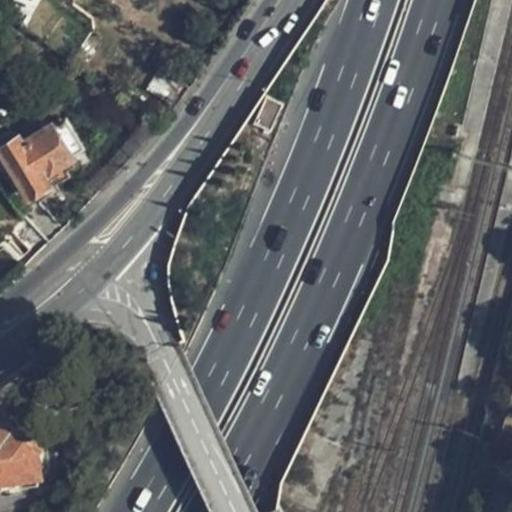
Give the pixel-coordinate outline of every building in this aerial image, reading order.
[(147,85),(175,104),(188,86),(159,67),(147,85)] [(271,133),(283,108),(270,101),(258,126),(271,133)] [(19,135),(1,147),(29,193),(46,182),(42,173),(70,155),(69,153),(81,145),(66,120),(53,127),(51,126),(23,142),(19,135)] [(38,202),(23,216),(47,241),(63,226),(38,202)] [(9,227),(33,253),(47,241),(23,216),(9,227)] [(38,469),(37,457),(34,442),(40,441),(37,426),(23,428),(22,426),(0,429),(0,478),(39,472),(38,469)]
